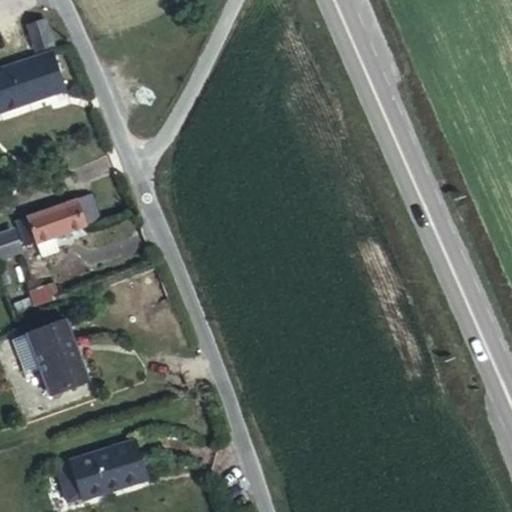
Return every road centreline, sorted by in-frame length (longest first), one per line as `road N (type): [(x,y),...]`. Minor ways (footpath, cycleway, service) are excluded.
road 1 (primary): [(511,416),(335,0)]
road 2 (unclassified): [(261,511),(143,190)]
road 3 (unclassified): [(143,190),(235,0)]
road 4 (unclassified): [(143,190),(62,0)]
